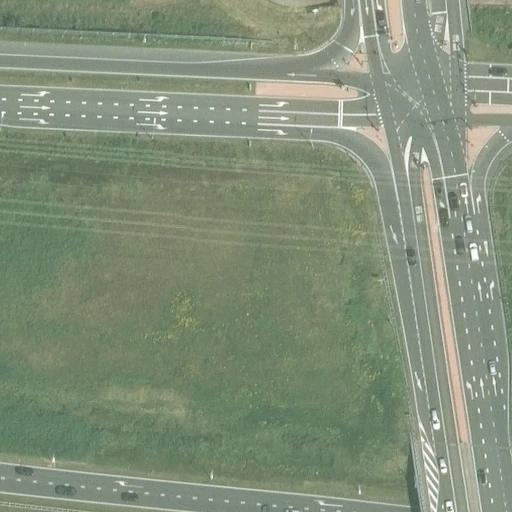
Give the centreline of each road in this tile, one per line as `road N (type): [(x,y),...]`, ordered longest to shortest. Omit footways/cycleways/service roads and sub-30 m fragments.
road 1 (primary): [(507,511),(441,118)]
road 2 (primary): [(403,185),(450,511)]
road 3 (trunk): [(0,106),(323,121)]
road 4 (motorway): [(306,75),(0,61)]
road 5 (trunk): [(268,511),(0,483)]
